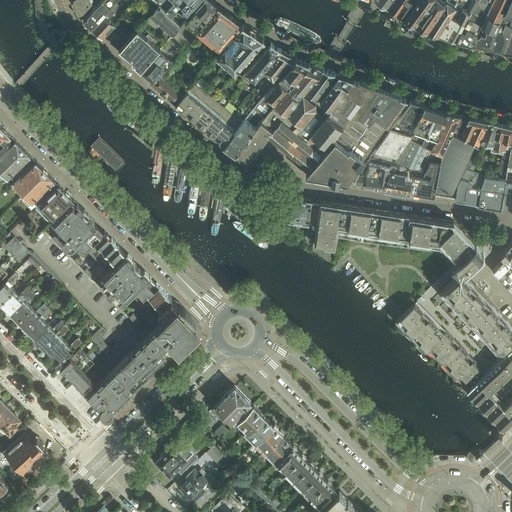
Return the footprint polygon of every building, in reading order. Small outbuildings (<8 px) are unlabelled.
[(73,0),(79,9),(83,7),(89,0),(73,0)] [(91,25),(108,7),(110,4),(105,0),(99,0),(84,19),(86,21),(86,22),(88,24),(89,24),(91,25)] [(141,0),(135,7),(147,17),(150,14),(161,0),(141,0)] [(161,0),(150,14),(173,34),(188,15),(202,0),(161,0)] [(198,29),(218,6),(211,0),(202,0),(188,15),(173,34),(172,34),(184,45),(198,29)] [(391,0),(387,7),(404,16),(415,0),(391,0)] [(415,0),(404,16),(426,28),(445,1),(445,0),(415,0)] [(432,30),(438,33),(453,11),(456,6),(448,0),(445,0),(445,1),(426,28),(432,30)] [(468,0),(459,0),(457,5),(463,9),(464,6),(468,0)] [(468,0),(464,6),(472,11),(477,0),(468,0)] [(478,31),(482,23),(493,0),(477,0),(472,11),(464,24),(478,31)] [(493,0),(482,23),(496,30),(498,26),(502,15),(508,0),(493,0)] [(511,0),(508,0),(502,15),(511,19),(511,0)] [(457,5),(456,6),(453,11),(438,33),(447,36),(458,16),(463,9),(457,5)] [(198,29),(221,49),(242,24),(218,6),(198,29)] [(447,36),(455,39),(464,24),(472,11),(464,6),(463,9),(458,16),(447,36)] [(108,7),(91,25),(103,36),(114,23),(108,18),(113,11),(108,7)] [(482,23),(478,31),(472,44),(488,47),(496,30),(482,23)] [(488,47),(504,51),(511,29),(511,25),(505,23),(503,28),(498,26),(496,30),(488,47)] [(242,24),(221,49),(217,54),(236,71),(264,38),(242,24)] [(456,39),(472,44),(478,31),(464,24),(455,39),(456,39)] [(140,69),(141,70),(160,48),(151,41),(153,38),(148,34),(146,36),(137,28),(118,50),(128,58),(130,56),(134,59),(133,59),(134,60),(132,62),(141,69),(140,69)] [(114,35),(110,40),(119,48),(123,43),(114,35)] [(263,70),(281,49),(271,42),(245,71),(242,76),(250,82),(251,81),(253,82),(259,75),(263,70)] [(161,48),(160,48),(141,70),(142,71),(145,73),(153,81),(163,70),(173,58),(161,48)] [(263,70),(267,75),(272,79),(276,82),(297,58),(281,49),(263,70)] [(297,58),(276,82),(271,88),(267,93),(253,110),(264,119),(309,63),(297,58)] [(264,119),(256,129),(235,154),(247,163),(268,135),(302,93),(303,91),(322,68),(309,63),(264,119)] [(322,68),(303,91),(315,99),(336,73),(322,68)] [(165,72),(163,70),(153,81),(151,83),(160,90),(160,94),(165,98),(168,98),(175,105),(183,95),(161,76),(165,72)] [(263,70),(259,75),(264,79),(267,75),(263,70)] [(319,99),(329,108),(353,78),(339,74),(319,99)] [(325,113),(327,115),(343,128),(333,138),(335,140),(306,175),(347,182),(364,158),(407,98),(353,78),(329,108),(325,113)] [(267,85),(271,88),(276,82),(272,79),(269,82),(267,85)] [(194,81),(183,95),(175,105),(180,110),(182,112),(183,112),(184,113),(204,90),(194,81)] [(214,98),(204,90),(184,113),(188,117),(189,118),(194,122),(214,98)] [(314,103),(302,93),(268,135),(308,169),(333,138),(343,128),(327,115),(323,119),(313,111),(314,103)] [(196,123),(203,129),(223,106),(214,98),(194,122),(195,123),(196,124),(196,123)] [(390,162),(410,168),(420,171),(430,149),(422,145),(409,138),(411,135),(413,127),(415,124),(425,104),(412,100),(398,119),(390,129),(375,151),(370,157),(390,162)] [(413,127),(437,136),(447,112),(437,109),(432,107),(425,104),(415,124),(413,127)] [(223,106),(203,129),(209,135),(213,137),(233,113),(223,106)] [(430,149),(442,153),(459,115),(447,112),(437,136),(430,149)] [(213,137),(223,145),(243,122),(233,113),(213,137)] [(459,115),(442,153),(436,186),(453,189),(455,184),(475,143),(478,144),(479,141),(488,121),(459,115)] [(223,145),(235,154),(256,129),(245,119),(243,122),(223,145)] [(498,123),(488,121),(479,141),(494,144),(498,123)] [(0,150),(11,140),(8,136),(10,134),(6,130),(3,127),(0,123),(0,150)] [(500,176),(506,177),(511,140),(511,126),(498,123),(494,144),(492,151),(503,154),(500,176)] [(123,162),(99,138),(91,146),(115,170),(123,162)] [(154,151),(148,191),(163,205),(169,157),(176,149),(163,139),(154,151)] [(16,140),(0,155),(0,178),(3,182),(12,173),(18,179),(36,161),(30,155),(16,140)] [(185,156),(176,149),(169,157),(163,205),(176,218),(185,156)] [(412,177),(410,192),(434,196),(435,187),(436,187),(436,186),(442,153),(430,149),(420,171),(410,168),(410,177),(412,177)] [(197,166),(185,156),(176,218),(188,230),(197,166)] [(365,184),(385,188),(389,166),(390,162),(370,157),(368,161),(369,161),(365,184)] [(15,181),(38,204),(59,184),(36,161),(18,179),(15,181)] [(354,183),(365,184),(369,161),(368,161),(355,177),(354,183)] [(394,189),(410,192),(412,177),(410,177),(410,168),(390,162),(389,166),(385,188),(394,189)] [(208,175),(197,166),(188,230),(199,241),(208,175)] [(455,199),(511,210),(511,206),(511,180),(505,180),(506,177),(500,176),(499,177),(486,176),(486,175),(466,169),(458,184),(455,199)] [(221,184),(208,175),(199,241),(211,253),(221,184)] [(36,206),(50,221),(73,198),(59,184),(38,204),(36,206)] [(233,193),(221,184),(211,253),(223,265),(233,193)] [(245,202),(233,193),(223,265),(234,276),(245,202)] [(306,236),(314,238),(320,201),(312,200),(312,199),(290,196),(287,219),(308,222),(306,236)] [(102,275),(107,280),(112,285),(107,290),(105,292),(123,311),(127,307),(123,303),(133,293),(155,315),(160,310),(166,316),(142,340),(141,339),(140,339),(138,340),(137,341),(136,341),(135,342),(135,344),(134,345),(134,346),(135,347),(104,376),(104,375),(102,376),(101,376),(100,377),(99,377),(98,378),(97,380),(97,381),(97,382),(86,372),(85,370),(95,361),(80,347),(60,366),(64,370),(64,369),(75,380),(76,381),(87,392),(87,393),(99,404),(103,408),(102,408),(102,409),(103,410),(103,411),(104,412),(105,413),(106,413),(107,414),(108,414),(109,414),(110,413),(111,413),(112,412),(112,411),(113,410),(113,409),(113,408),(156,366),(157,367),(162,363),(161,362),(198,325),(172,298),(157,282),(156,282),(151,277),(150,276),(126,252),(104,230),(103,231),(94,221),(95,220),(77,202),(76,203),(73,200),(74,199),(73,198),(50,221),(51,221),(51,222),(53,220),(54,220),(56,223),(61,229),(52,237),(68,253),(73,253),(79,247),(83,251),(87,248),(108,270),(102,275)] [(438,252),(459,273),(462,270),(463,271),(470,264),(483,251),(454,221),(431,217),(320,201),(314,238),(314,242),(335,246),(337,236),(432,251),(438,252)] [(255,210),(245,202),(234,276),(237,279),(245,279),(255,210)] [(268,220),(255,210),(245,279),(260,279),(268,220)] [(283,231),(268,220),(260,279),(275,279),(281,234),(283,231)] [(4,246),(19,261),(30,251),(15,235),(4,246)] [(511,240),(500,252),(505,256),(493,269),(511,288),(511,240)] [(31,253),(41,263),(43,260),(34,251),(31,253)] [(40,264),(32,256),(28,259),(36,267),(40,264)] [(43,260),(41,263),(49,271),(51,269),(43,260)] [(51,269),(49,271),(58,280),(60,278),(51,269)] [(462,270),(459,273),(439,292),(440,293),(439,294),(495,352),(496,351),(496,352),(503,346),(502,346),(511,338),(511,337),(511,323),(463,271),(462,270)] [(0,302),(15,289),(10,284),(18,275),(14,272),(0,285),(0,302)] [(60,278),(58,280),(64,286),(66,284),(60,278)] [(0,302),(0,304),(7,312),(31,289),(27,285),(19,293),(15,289),(0,302)] [(7,312),(16,321),(31,306),(26,301),(35,293),(31,289),(7,312)] [(16,321),(24,329),(48,306),(44,302),(35,310),(31,306),(16,321)] [(446,328),(443,331),(431,319),(415,302),(395,320),(424,351),(426,349),(432,354),(462,385),(476,372),(477,373),(478,372),(477,371),(482,366),(474,358),(473,358),(467,352),(468,352),(460,343),(459,344),(453,338),(454,337),(446,328)] [(73,307),(77,311),(81,307),(77,303),(73,307)] [(48,306),(24,329),(33,338),(48,323),(43,318),(52,310),(48,306)] [(81,307),(77,311),(82,316),(86,312),(81,307)] [(136,317),(133,320),(137,325),(141,322),(136,317)] [(48,323),(33,338),(41,346),(65,323),(61,319),(53,327),(48,323)] [(41,346),(50,355),(65,340),(60,335),(68,327),(65,323),(41,346)] [(90,337),(106,354),(111,349),(100,337),(107,330),(102,325),(90,337)] [(65,340),(50,355),(58,363),(82,340),(78,336),(70,344),(65,340)] [(355,371),(327,343),(320,350),(348,378),(355,371)] [(511,344),(467,388),(503,427),(511,418),(511,344)] [(232,419),(235,421),(238,419),(237,419),(252,404),(250,402),(251,401),(235,385),(212,407),(220,416),(224,411),(232,419)] [(0,424),(1,425),(15,412),(11,408),(6,403),(0,409),(0,424)] [(238,419),(235,421),(245,431),(248,429),(263,414),(253,403),(252,404),(237,419),(238,419)] [(15,412),(1,425),(0,426),(5,431),(7,430),(10,433),(19,425),(17,423),(21,418),(15,412)] [(248,429),(258,439),(273,424),(263,414),(248,429)] [(273,424),(258,439),(254,443),(264,453),(283,434),(273,424)] [(28,434),(24,431),(22,434),(21,433),(21,434),(4,451),(0,454),(0,466),(17,485),(27,475),(44,459),(45,459),(45,458),(48,455),(44,452),(45,451),(42,448),(41,449),(40,448),(45,443),(43,441),(44,440),(39,436),(37,434),(32,439),(31,438),(32,438),(28,434)] [(278,459),(293,444),(283,434),(264,453),(274,463),(276,461),(278,459)] [(180,451),(173,444),(168,449),(167,448),(160,455),(161,456),(156,461),(170,475),(177,469),(181,473),(198,456),(186,445),(180,451)] [(214,444),(207,451),(217,462),(224,454),(214,444)] [(276,461),(285,470),(302,453),(293,444),(278,459),(276,461)] [(483,453),(479,449),(478,450),(477,449),(473,450),(469,453),(469,457),(472,460),(477,455),(479,457),(483,454),(483,453)] [(302,453),(285,470),(293,478),(310,461),(302,453)] [(293,478),(302,487),(319,470),(310,461),(293,478)] [(216,480),(212,476),(210,473),(208,475),(202,468),(198,472),(195,468),(186,476),(188,478),(182,485),(186,490),(184,492),(189,498),(202,486),(206,490),(216,480)] [(302,487),(310,495),(327,479),(319,470),(302,487)] [(0,474),(0,492),(4,496),(5,495),(6,495),(11,491),(11,489),(12,488),(0,474)] [(327,479),(310,495),(319,505),(336,488),(327,479)] [(195,501),(201,507),(210,498),(216,492),(210,486),(204,492),(195,501)] [(363,511),(357,506),(355,508),(354,507),(356,505),(349,497),(346,499),(345,498),(347,496),(341,489),(338,492),(338,491),(315,511),(363,511)] [(240,511),(239,510),(241,507),(228,493),(212,508),(216,511),(222,511),(223,511),(240,511)]
